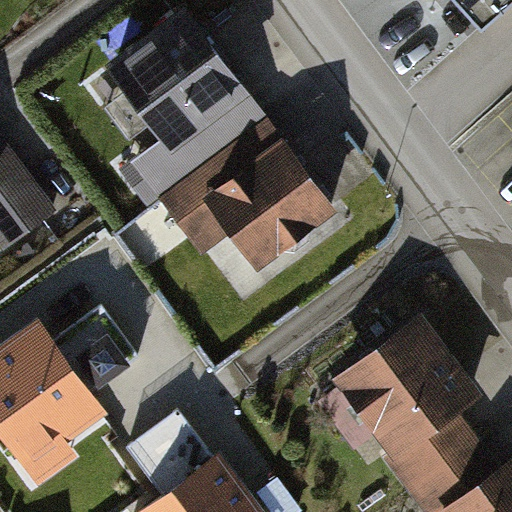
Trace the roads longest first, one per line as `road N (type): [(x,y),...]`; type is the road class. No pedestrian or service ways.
road 1 (residential): [(289,0),(511,302)]
road 2 (unknown): [(398,147),(511,51)]
